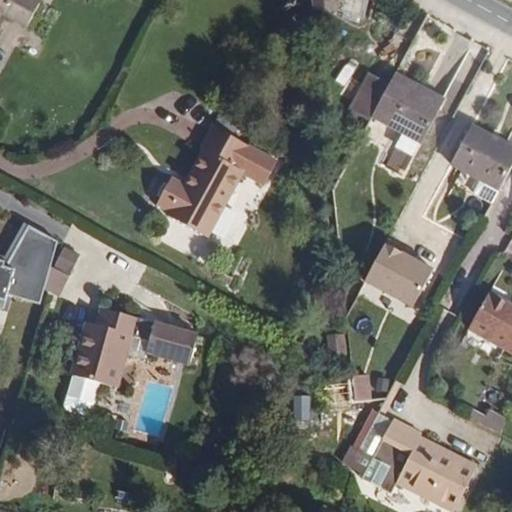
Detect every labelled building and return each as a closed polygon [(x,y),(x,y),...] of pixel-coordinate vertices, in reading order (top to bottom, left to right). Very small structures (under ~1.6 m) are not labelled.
[(33,34),(50,5),(41,0),(0,0),(0,35),(10,20),(33,34)] [(382,17),(361,4),(354,0),(320,0),(322,18),(345,18),(372,33),(382,17)] [(376,118),(398,79),(380,70),(356,111),(374,122),(376,118)] [(420,143),(444,97),(427,89),(425,93),(398,79),(376,118),(403,134),(420,143)] [(502,198),(511,180),(511,156),(496,148),(499,142),(477,129),(453,170),(484,187),(502,198)] [(220,248),(257,181),(247,176),(236,171),(249,146),(224,133),(211,157),(217,160),(199,196),(184,188),(171,213),(181,218),(177,226),(220,248)] [(420,143),(403,134),(395,146),(413,157),(420,143)] [(247,176),(259,151),(249,146),(236,171),(247,176)] [(277,192),(290,167),(259,151),(247,176),(257,181),(277,192)] [(494,212),(502,198),(484,187),(475,202),(494,212)] [(56,243),(28,227),(5,262),(0,261),(0,308),(3,310),(7,295),(39,304),(56,243)] [(432,268),(386,244),(365,282),(412,307),(432,268)] [(495,349),(511,321),(483,303),(467,333),(495,349)] [(511,359),(511,321),(495,349),(511,359)] [(125,409),(136,377),(142,358),(146,359),(152,339),(104,323),(98,343),(93,341),(87,363),(81,362),(73,392),(109,403),(125,409)] [(154,372),(164,342),(152,339),(146,359),(142,358),(136,377),(151,381),(154,372)] [(199,386),(209,357),(164,342),(154,372),(199,386)] [(366,391),(365,366),(349,368),(351,387),(351,392),(366,391)] [(99,435),(109,403),(73,392),(64,424),(99,435)] [(473,423),(504,432),(509,416),(477,407),(473,423)] [(448,511),(472,471),(418,439),(420,436),(391,418),(376,445),(359,475),(388,490),(391,485),(437,511),(448,511)] [(359,475),(376,445),(365,438),(357,452),(359,475)]
